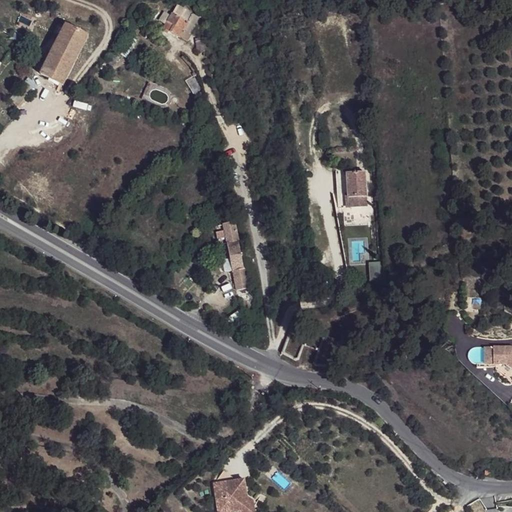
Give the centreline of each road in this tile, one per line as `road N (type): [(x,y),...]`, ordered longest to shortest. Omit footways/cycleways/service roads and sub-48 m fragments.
road 1 (unclassified): [(0,221),(270,367),(359,392),(438,469),(465,484),(511,488)]
road 2 (track): [(275,343),(232,136),(194,54),(160,36)]
road 3 (track): [(266,365),(290,308),(325,303),(339,281),(311,132),(330,105)]
